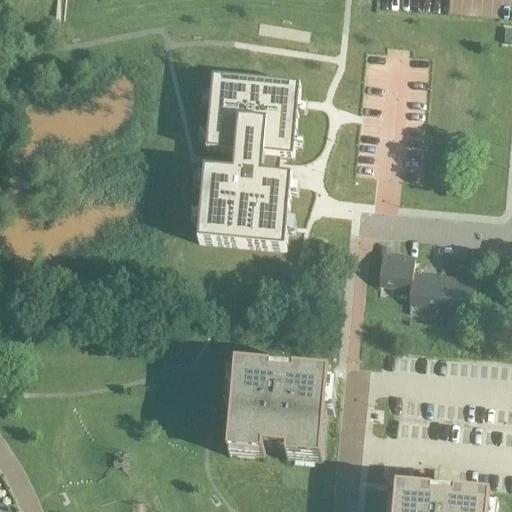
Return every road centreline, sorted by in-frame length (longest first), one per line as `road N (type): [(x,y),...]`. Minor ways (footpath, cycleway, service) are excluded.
road 1 (residential): [(366,227),(511,240)]
road 2 (residential): [(345,511),(357,384)]
